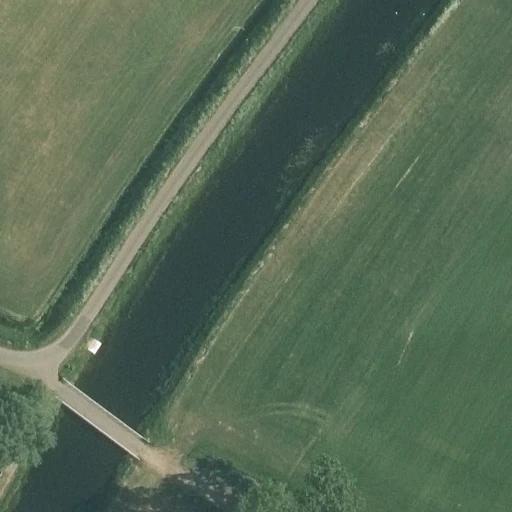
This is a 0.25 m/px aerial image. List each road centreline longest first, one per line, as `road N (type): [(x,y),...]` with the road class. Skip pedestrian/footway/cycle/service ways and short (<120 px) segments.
road 1 (unclassified): [(35,373),(65,346),(309,0)]
road 2 (unclassified): [(141,451),(35,373)]
road 3 (track): [(249,511),(141,451)]
